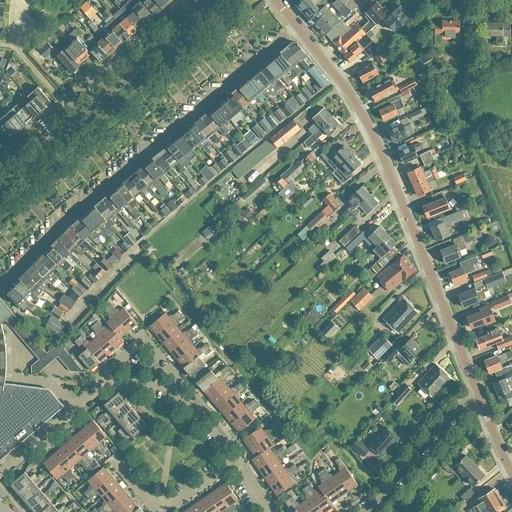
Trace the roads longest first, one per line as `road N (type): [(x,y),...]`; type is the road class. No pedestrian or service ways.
road 1 (residential): [(475,394),(372,139),(294,23)]
road 2 (residential): [(0,281),(294,23)]
road 3 (unclassified): [(83,114),(215,0)]
road 4 (residential): [(356,511),(475,394)]
road 5 (residential): [(65,94),(176,0)]
road 6 (residential): [(0,470),(108,381)]
